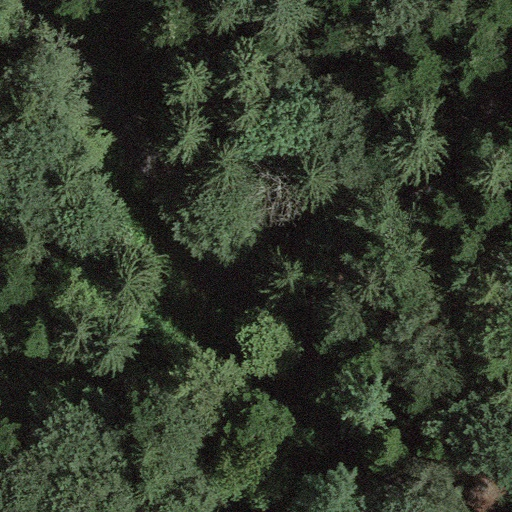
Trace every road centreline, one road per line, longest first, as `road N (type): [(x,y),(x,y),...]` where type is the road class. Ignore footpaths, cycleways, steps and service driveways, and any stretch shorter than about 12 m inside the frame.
road 1 (track): [(217,269),(3,0)]
road 2 (track): [(511,98),(217,269)]
road 3 (track): [(217,269),(407,511)]
